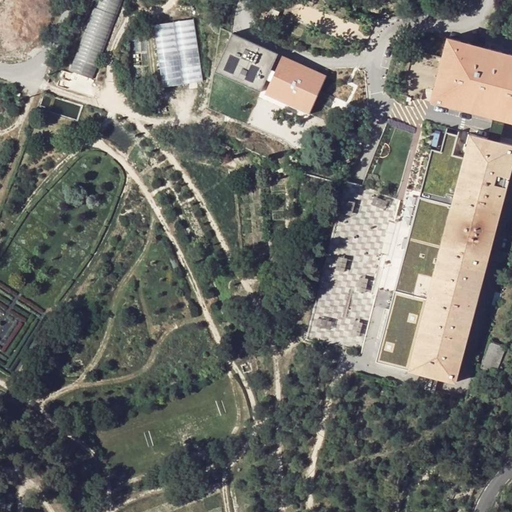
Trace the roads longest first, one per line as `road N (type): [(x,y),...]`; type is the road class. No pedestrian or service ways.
road 1 (track): [(109,101),(169,154),(263,317),(278,385),(281,511)]
road 2 (track): [(91,139),(117,155),(149,196),(223,353),(247,383),(254,433),(226,468),(227,511)]
road 3 (track): [(308,511),(330,385),(348,362),(370,363)]
road 4 (track): [(107,511),(103,468),(0,382)]
road 5 (track): [(0,244),(65,158),(110,115)]
road 6 (unclassified): [(75,0),(33,74),(0,73)]
